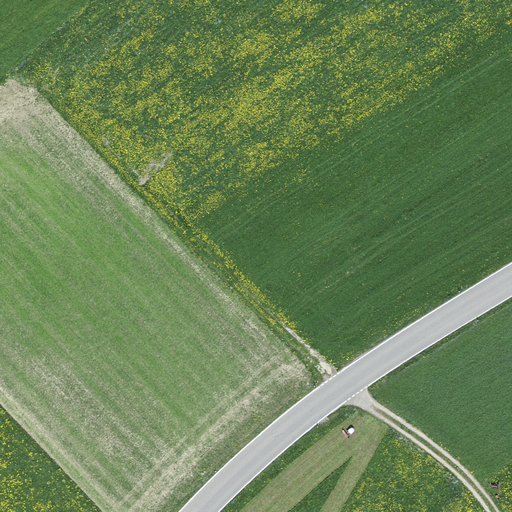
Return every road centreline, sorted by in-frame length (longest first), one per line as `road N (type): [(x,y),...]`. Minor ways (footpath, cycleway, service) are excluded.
road 1 (tertiary): [(198,511),(343,384),(511,278)]
road 2 (track): [(343,384),(454,464),(493,511)]
